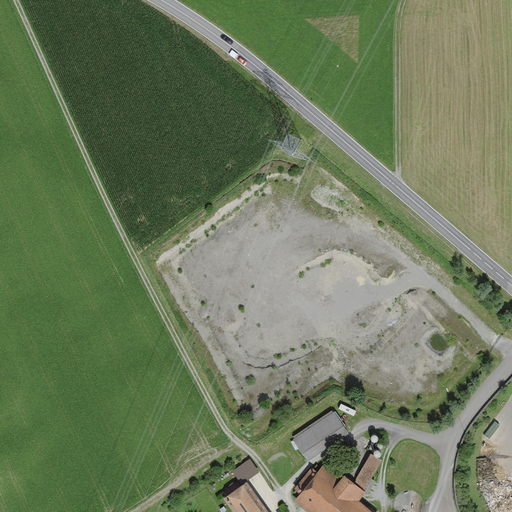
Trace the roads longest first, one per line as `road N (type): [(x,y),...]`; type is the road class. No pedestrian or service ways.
road 1 (track): [(16,0),(116,220),(196,371),(282,491)]
road 2 (tertiary): [(161,0),(267,75),(511,285)]
road 3 (track): [(282,491),(370,425),(449,444)]
road 4 (track): [(398,185),(402,0)]
road 5 (unclassified): [(511,361),(456,430),(444,487)]
road 6 (track): [(245,447),(142,511)]
